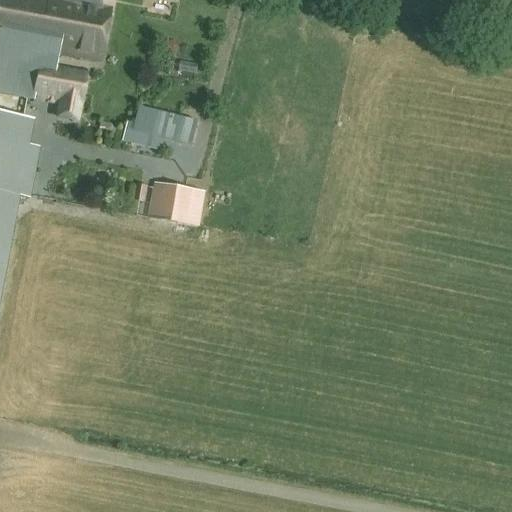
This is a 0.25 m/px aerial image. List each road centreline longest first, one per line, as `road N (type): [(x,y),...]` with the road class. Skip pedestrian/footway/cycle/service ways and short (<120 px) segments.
road 1 (track): [(0,439),(374,511)]
road 2 (track): [(0,369),(28,208),(208,243)]
road 3 (unclassified): [(511,23),(388,0)]
